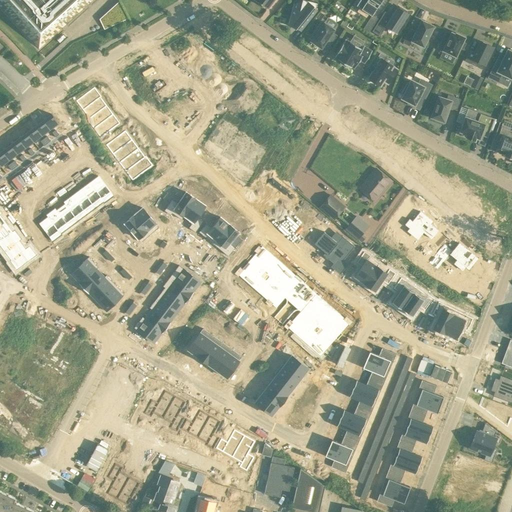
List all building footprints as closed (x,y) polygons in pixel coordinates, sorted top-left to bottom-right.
[(0,0),(0,7),(38,49),(92,0),(0,0)] [(255,0),(267,9),(273,1),(273,0),(255,0)] [(292,10),(288,23),(295,28),(296,28),(301,20),(306,24),(317,10),(316,9),(317,3),(304,0),(300,0),(297,11),(292,10)] [(359,0),(356,6),(371,16),(381,0),(359,0)] [(97,14),(103,29),(127,18),(121,4),(97,14)] [(391,14),(391,15),(385,24),(385,25),(386,26),(397,32),(408,14),(406,13),(407,12),(399,7),(399,8),(396,7),(391,14)] [(364,26),(370,30),(376,19),(370,16),(364,26)] [(340,25),(344,28),(348,21),(344,18),(340,25)] [(423,46),(433,26),(421,20),(416,31),(409,28),(402,43),(409,46),(411,41),(423,46)] [(337,35),(332,32),(333,29),(323,23),(318,30),(316,29),(312,35),(314,37),(311,41),(321,48),(324,42),(329,46),(337,35)] [(382,27),(377,24),(372,31),(377,34),(382,27)] [(182,37),(175,45),(181,50),(184,46),(193,53),(206,38),(197,30),(188,41),(182,37)] [(446,44),(440,41),(437,48),(455,56),(459,48),(462,49),(465,43),(462,42),(464,37),(456,33),(455,34),(451,32),(451,33),(449,38),(446,44)] [(206,38),(193,53),(202,60),(199,64),(205,69),(211,61),(206,56),(215,45),(206,38)] [(349,42),(345,39),(335,56),(338,59),(350,67),(351,66),(354,68),(359,60),(364,63),(372,51),(363,46),(361,49),(360,48),(350,42),(349,42)] [(464,61),(482,69),(493,47),(480,41),(475,52),(470,50),(464,61)] [(509,51),(507,50),(502,61),(496,58),(487,78),(497,82),(501,73),(511,78),(511,77),(511,49),(510,49),(509,51)] [(142,67),(131,77),(140,85),(154,71),(146,63),(150,60),(144,54),(137,62),(142,67)] [(213,62),(206,71),(212,76),(215,72),(224,79),(237,63),(228,56),(219,67),(213,62)] [(388,83),(397,70),(392,66),(381,59),(369,77),(371,79),(371,80),(376,84),(377,83),(380,85),(383,80),(388,83)] [(237,63),(224,79),(233,86),(229,90),(236,94),(242,86),(237,82),(246,71),(237,63)] [(154,71),(140,85),(148,94),(158,83),(163,88),(171,81),(165,75),(162,78),(154,71)] [(482,79),(476,76),(471,87),(477,90),(482,79)] [(421,105),(431,85),(425,82),(423,87),(411,80),(409,83),(407,82),(401,93),(403,95),(402,98),(409,102),(408,104),(413,106),(415,103),(421,105)] [(172,94),(163,105),(172,113),(185,97),(176,90),(179,86),(173,81),(166,89),(172,94)] [(244,88),(237,96),(243,101),(246,97),(255,104),(268,88),(259,81),(250,92),(244,88)] [(100,97),(100,98),(101,97),(94,87),(78,100),(85,109),(100,97)] [(268,88),(255,104),(263,111),(260,115),(267,120),(273,111),(268,107),(277,96),(268,88)] [(444,122),(449,108),(456,110),(460,99),(448,95),(446,99),(438,96),(431,117),(436,119),(435,121),(441,123),(442,121),(444,122)] [(100,97),(85,109),(91,117),(106,106),(100,98),(100,97)] [(185,97),(172,113),(181,120),(190,109),(195,114),(202,106),(196,101),(193,104),(185,97)] [(113,114),(106,106),(91,117),(97,126),(113,114)] [(202,120),(192,130),(201,138),(215,124),(207,116),(211,113),(205,107),(197,115),(202,120)] [(461,107),(456,121),(462,124),(462,125),(461,124),(458,132),(466,135),(465,137),(475,140),(476,138),(479,139),(480,135),(487,137),(494,118),(468,109),(461,107)] [(279,116),(272,124),(278,129),(281,126),(291,134),(304,118),(293,109),(284,120),(279,116)] [(51,114),(43,120),(50,130),(58,123),(51,114)] [(113,114),(97,126),(104,135),(120,124),(113,114)] [(499,122),(489,149),(495,151),(497,148),(497,146),(502,148),(501,150),(505,152),(504,155),(511,158),(511,122),(504,119),(502,123),(499,122)] [(43,120),(34,126),(41,136),(50,130),(43,120)] [(215,124),(201,138),(209,147),(219,136),(224,141),(232,134),(226,128),(223,132),(215,124)] [(34,126),(26,132),(33,142),(41,136),(34,126)] [(116,151),(132,140),(125,131),(110,142),(116,151)] [(26,132),(18,139),(25,148),(33,142),(26,132)] [(231,147),(221,158),(230,166),(244,151),(236,144),(240,140),(234,135),(226,143),(231,147)] [(18,138),(10,144),(17,154),(25,148),(18,139),(18,138)] [(132,140),(116,151),(123,160),(138,149),(132,140)] [(10,144),(2,150),(9,160),(17,154),(10,144)] [(340,146),(329,159),(347,174),(358,161),(351,155),(352,155),(351,154),(351,155),(347,152),(348,151),(347,151),(347,152),(340,146)] [(138,149),(123,160),(129,169),(145,157),(144,157),(138,149)] [(2,150),(0,151),(0,165),(1,166),(9,160),(2,150)] [(244,151),(230,166),(238,174),(249,164),(254,169),(261,161),(255,156),(252,159),(244,151)] [(145,157),(129,169),(136,178),(152,166),(145,156),(144,157),(145,157)] [(260,175),(250,186),(260,195),(274,181),(265,172),(268,168),(263,163),(255,171),(260,175)] [(375,201),(391,181),(376,168),(359,188),(375,201)] [(101,179),(92,186),(103,201),(103,202),(113,195),(101,179)] [(92,186),(83,192),(95,208),(103,201),(92,186)] [(83,192),(74,199),(86,214),(95,208),(83,192)] [(172,200),(164,210),(170,215),(172,213),(181,219),(183,217),(182,217),(195,198),(185,192),(177,204),(172,200)] [(344,207),(330,195),(320,207),(334,218),(344,207)] [(195,198),(182,217),(183,217),(191,223),(189,227),(195,232),(203,221),(197,217),(205,205),(195,198)] [(86,214),(74,199),(66,205),(77,220),(86,214)] [(66,205),(57,212),(69,227),(77,220),(66,205)] [(142,208),(133,215),(150,234),(159,227),(142,208)] [(416,241),(419,237),(423,233),(431,239),(438,230),(430,224),(433,221),(420,211),(412,220),(409,218),(404,224),(408,227),(404,231),(416,241)] [(69,227),(57,212),(48,218),(60,233),(69,227)] [(133,215),(124,223),(141,242),(150,234),(133,215)] [(206,224),(199,232),(213,244),(229,225),(220,217),(211,228),(206,224)] [(60,233),(48,218),(39,225),(52,241),(61,234),(60,233)] [(362,235),(365,230),(353,220),(346,229),(358,239),(362,241),(365,237),(362,235)] [(0,240),(12,231),(6,222),(0,226),(0,240)] [(229,225),(213,244),(228,256),(235,248),(229,243),(236,235),(238,232),(229,225)] [(12,231),(0,240),(0,246),(3,251),(19,240),(12,231)] [(324,232),(314,243),(325,252),(323,255),(333,263),(337,258),(342,262),(355,247),(342,236),(337,243),(324,232)] [(25,248),(19,240),(3,251),(10,259),(10,260),(25,248)] [(419,268),(436,247),(429,242),(412,263),(419,268)] [(440,266),(449,255),(456,260),(453,264),(462,271),(465,268),(468,270),(478,258),(459,242),(452,251),(445,246),(434,260),(440,266)] [(158,245),(152,252),(157,256),(163,248),(159,246),(158,245)] [(237,274),(276,309),(285,298),(300,311),(286,327),(320,357),(350,323),(262,246),(237,274)] [(10,260),(10,259),(9,260),(16,270),(32,258),(25,248),(10,260)] [(362,266),(354,276),(365,283),(377,266),(367,259),(370,255),(364,251),(356,262),(362,266)] [(87,258),(70,274),(79,283),(79,284),(96,268),(87,258)] [(178,265),(170,276),(193,292),(194,291),(196,288),(200,282),(178,265)] [(377,266),(365,283),(375,290),(382,280),(387,284),(395,273),(389,269),(386,273),(377,266)] [(96,268),(79,284),(88,293),(105,277),(96,268)] [(163,286),(165,287),(185,302),(184,303),(185,303),(193,292),(170,276),(163,286)] [(105,277),(88,293),(97,302),(113,286),(105,277)] [(399,291),(391,302),(402,309),(416,288),(401,277),(393,288),(399,291)] [(113,286),(97,302),(106,311),(122,295),(113,286)] [(165,287),(157,297),(177,312),(178,311),(180,308),(184,303),(185,302),(165,287)] [(416,288),(402,309),(412,316),(419,306),(424,309),(432,299),(416,288)] [(149,307),(151,309),(169,322),(170,322),(174,316),(176,314),(177,312),(157,297),(149,307)] [(438,316),(433,327),(444,333),(455,310),(438,301),(432,313),(438,316)] [(475,303),(470,314),(475,317),(480,305),(475,303)] [(151,309),(144,319),(162,332),(161,333),(162,333),(170,322),(169,322),(151,309)] [(455,310),(444,333),(455,338),(461,327),(466,330),(472,318),(455,310)] [(144,319),(136,329),(154,343),(159,336),(161,334),(161,333),(162,332),(144,319)] [(202,328),(187,349),(197,356),(198,357),(213,336),(202,328)] [(197,356),(197,357),(206,363),(207,364),(207,363),(222,342),(213,336),(198,357),(197,356)] [(222,342),(207,363),(216,370),(231,349),(222,342)] [(369,351),(366,359),(389,369),(396,354),(382,348),(378,355),(369,351)] [(231,349),(216,370),(226,377),(241,356),(231,349)] [(503,357),(501,363),(511,367),(511,353),(511,354),(507,353),(505,358),(503,357)] [(291,355),(284,365),(300,378),(308,368),(291,355)] [(366,359),(362,367),(372,371),(369,378),(383,384),(389,369),(366,359)] [(284,365),(276,374),(293,387),(300,378),(284,365)] [(276,374),(269,383),(286,396),(293,387),(276,374)] [(495,378),(491,390),(495,391),(493,395),(511,401),(511,380),(500,376),(499,380),(495,378)] [(356,380),(353,388),(377,399),(383,384),(369,378),(366,385),(356,380)] [(421,380),(416,395),(440,404),(443,396),(433,393),(436,385),(421,380)] [(269,383),(262,392),(279,405),(286,396),(269,383)] [(353,388),(350,396),(359,400),(356,407),(370,413),(377,399),(353,388)] [(151,400),(146,409),(153,413),(155,409),(165,414),(175,396),(164,390),(157,403),(151,400)] [(262,392),(255,402),(271,415),(279,405),(262,392)] [(416,395),(410,410),(425,416),(427,409),(437,412),(440,404),(416,395)] [(175,396),(165,414),(174,419),(172,424),(179,427),(184,418),(178,415),(185,402),(175,396)] [(344,410),(340,418),(364,428),(370,413),(356,407),(353,414),(344,410)] [(186,419),(181,429),(188,432),(190,428),(200,434),(210,416),(199,410),(192,423),(186,419)] [(410,410),(405,425),(429,434),(432,426),(422,423),(425,416),(410,410)] [(210,416),(200,434),(209,439),(207,443),(214,447),(219,438),(213,434),(220,422),(210,416)] [(340,418),(337,426),(346,430),(344,437),(358,443),(364,428),(340,418)] [(496,432),(484,423),(484,424),(481,432),(476,430),(470,448),(489,455),(496,438),(493,437),(495,432),(496,432)] [(405,425),(399,440),(414,446),(416,439),(426,442),(429,434),(405,425)] [(221,439),(216,448),(222,452),(225,448),(234,453),(244,436),(234,430),(227,442),(221,439)] [(244,436),(234,453),(244,459),(242,463),(249,467),(254,457),(248,454),(255,441),(244,436)] [(331,439),(328,447),(352,457),(358,443),(344,437),(341,443),(331,439)] [(399,440),(393,455),(418,464),(421,456),(411,453),(414,446),(399,440)] [(270,457),(272,449),(264,444),(262,455),(270,457)] [(328,447),(324,455),(334,459),(331,466),(345,473),(352,457),(328,447)] [(283,463),(284,458),(272,455),(271,460),(283,463)] [(393,455),(388,470),(402,476),(405,469),(415,472),(418,464),(393,455)] [(461,463),(459,470),(461,470),(458,479),(471,484),(472,482),(482,485),(486,472),(499,477),(502,469),(476,459),(474,464),(471,463),(470,466),(461,463)] [(165,460),(159,471),(168,475),(174,464),(165,460)] [(281,488),(288,490),(293,466),(270,461),(264,493),(280,496),(281,488)] [(114,481),(106,493),(117,499),(127,481),(117,476),(120,472),(113,468),(107,477),(114,481)] [(310,511),(318,511),(324,485),(300,468),(291,508),(310,511)] [(388,470),(382,485),(406,494),(409,486),(400,483),(402,476),(388,470)] [(158,484),(160,485),(155,499),(162,502),(160,508),(169,511),(174,511),(177,506),(171,504),(179,482),(161,476),(158,484)] [(127,481),(117,499),(127,505),(134,492),(140,496),(146,486),(139,483),(136,487),(127,481)] [(382,485),(376,501),(391,506),(394,499),(403,502),(406,494),(382,485)] [(454,489),(448,506),(463,511),(469,511),(474,498),(484,501),(487,495),(470,489),(468,495),(454,489)] [(4,493),(0,502),(0,511),(7,511),(13,501),(15,498),(4,493)] [(197,511),(218,511),(220,510),(213,508),(214,502),(201,499),(197,511)] [(7,511),(19,511),(22,505),(13,501),(7,511)]
